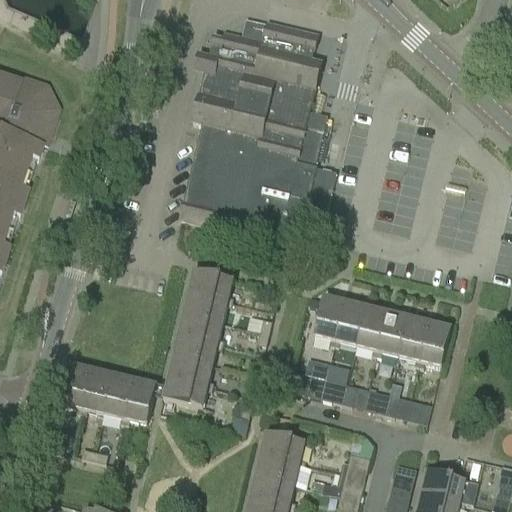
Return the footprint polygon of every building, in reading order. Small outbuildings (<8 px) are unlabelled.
[(202,132),(180,224),(298,252),(301,243),(320,247),(337,177),(316,172),(328,121),(311,116),(317,90),(306,88),(318,39),(269,28),(268,30),(246,24),(242,42),(225,38),(218,67),(208,65),(193,129),(202,132)] [(22,81),(20,86),(0,79),(0,278),(9,251),(1,249),(11,219),(19,221),(28,194),(20,191),(30,162),(38,164),(46,138),(51,140),(59,114),(47,89),(22,81)] [(194,276),(189,298),(233,309),(235,304),(229,303),(233,286),(194,276)] [(276,310),(279,298),(271,296),(268,308),(276,310)] [(233,309),(189,298),(184,319),(223,329),(227,313),(232,314),(233,309)] [(335,352),(347,308),(325,302),(315,342),(332,346),(331,351),(335,352)] [(319,306),(310,304),(308,312),(317,314),(319,306)] [(347,308),(335,352),(340,353),(341,348),(358,352),(368,313),(347,308)] [(358,352),(375,357),(373,361),(378,362),(389,318),(368,313),(358,352)] [(389,318),(378,362),(382,363),(383,359),(400,363),(410,324),(389,318)] [(223,329),(184,319),(179,341),(223,351),(224,347),(219,346),(223,329)] [(400,363),(417,367),(415,372),(420,373),(431,329),(410,324),(400,363)] [(261,338),(269,340),(272,328),(263,326),(261,338)] [(431,329),(420,373),(425,374),(426,369),(442,373),(452,334),(431,329)] [(269,340),(261,338),(258,351),(266,353),(269,340)] [(223,351),(179,341),(174,362),(213,371),(217,355),(222,356),(223,351)] [(209,388),(213,371),(174,362),(169,383),(213,393),(214,390),(209,388)] [(251,380),(259,382),(262,370),(253,368),(251,380)] [(83,420),(93,376),(71,370),(62,410),(80,414),(78,419),(83,420)] [(105,420),(114,380),(93,376),(83,420),(87,421),(89,416),(105,420)] [(300,400),(322,405),(327,386),(314,383),(315,378),(307,376),(305,380),(300,400)] [(105,420),(122,424),(121,429),(125,430),(135,385),(114,380),(105,420)] [(259,382),(251,380),(248,393),(256,395),(259,382)] [(203,414),(207,397),(212,398),(213,393),(169,383),(163,405),(203,414)] [(135,385),(125,430),(130,432),(131,426),(148,430),(157,391),(135,385)] [(343,411),(348,391),(327,386),(322,405),(343,411)] [(350,412),(355,393),(348,391),(343,411),(350,412)] [(385,421),(390,401),(382,399),(377,419),(385,421)] [(397,403),(390,401),(385,421),(393,423),(397,403)] [(420,430),(428,432),(433,412),(425,410),(420,430)] [(250,425),(252,413),(244,411),(241,424),(250,425)] [(250,425),(241,424),(235,422),(232,436),(247,439),(249,427),(250,425)] [(261,462),(305,472),(306,468),(301,467),(305,449),(266,440),(261,462)] [(64,460),(66,451),(53,448),(51,457),(64,460)] [(94,467),(96,458),(84,456),(82,465),(94,467)] [(96,458),(94,467),(106,470),(108,461),(96,458)] [(336,480),(365,487),(371,466),(351,461),(349,470),(343,468),(341,480),(336,479),(336,480)] [(305,472),(261,462),(256,483),(295,492),(312,496),(313,488),(308,487),(311,475),(305,473),(305,472)] [(136,477),(138,468),(126,465),(124,475),(136,477)] [(398,472),(396,480),(416,484),(418,476),(398,472)] [(421,499),(466,510),(467,506),(461,504),(465,487),(426,478),(421,499)] [(340,503),(360,508),(365,487),(336,480),(333,491),(324,489),(322,499),(341,502),(340,503)] [(251,504),(285,511),(295,511),(296,510),(291,508),(295,492),(256,483),(251,504)] [(418,511),(465,511),(466,510),(421,499),(418,511)] [(338,511),(343,511),(359,511),(360,508),(340,503),(338,511)]
